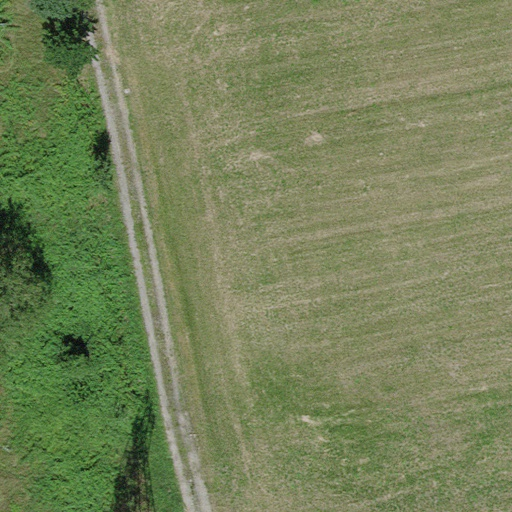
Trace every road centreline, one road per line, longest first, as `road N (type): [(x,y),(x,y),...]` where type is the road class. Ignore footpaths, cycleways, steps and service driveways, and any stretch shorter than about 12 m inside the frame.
road 1 (residential): [(511,328),(180,411),(0,436)]
road 2 (track): [(200,511),(94,0)]
